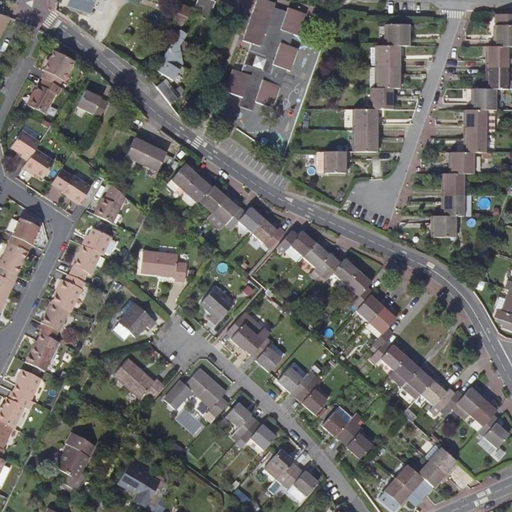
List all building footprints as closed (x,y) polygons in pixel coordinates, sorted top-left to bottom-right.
[(96,8),(99,0),(68,0),(66,7),(88,15),(91,7),(96,8)] [(208,18),(214,2),(210,0),(196,0),(193,11),(208,18)] [(263,0),(256,0),(251,15),(242,41),(250,44),(240,72),(232,69),(224,91),(242,97),(247,85),(258,89),(254,102),(272,108),(285,70),(289,72),(297,49),(289,46),(293,35),(297,36),(305,14),(287,8),(286,12),(274,8),(275,4),(263,0)] [(180,27),(190,12),(192,9),(179,3),(179,4),(170,23),(180,27)] [(511,14),(495,14),(494,47),(506,48),(511,47),(511,14)] [(0,35),(9,18),(0,15),(0,35)] [(387,25),(387,47),(398,47),(408,47),(408,25),(387,25)] [(155,87),(170,106),(186,93),(182,87),(174,92),(169,86),(176,76),(182,79),(187,70),(182,67),(184,64),(179,61),(185,51),(189,50),(189,46),(181,42),(185,36),(178,31),(153,72),(164,80),(155,87)] [(377,66),(377,67),(398,67),(398,47),(387,47),(377,47),(377,48),(371,48),(371,66),(377,66)] [(487,47),(486,69),(505,69),(506,48),(494,47),(487,47)] [(43,79),(57,86),(61,79),(63,80),(72,61),(53,50),(49,58),(46,62),(43,69),(44,71),(41,78),(43,79)] [(377,67),(377,89),(391,89),(398,89),(398,67),(377,67)] [(486,69),(486,90),(493,90),(505,90),(505,69),(486,69)] [(60,88),(57,86),(43,79),(40,85),(38,85),(27,105),(44,114),(55,94),(57,95),(60,88)] [(391,110),(391,89),(377,89),(372,89),(372,110),(376,110),(391,110)] [(472,90),(472,111),(483,111),(493,111),(493,90),(486,90),(472,90)] [(85,91),(76,108),(92,115),(93,115),(99,118),(107,103),(100,99),(101,99),(85,91)] [(355,131),(376,131),(376,110),(372,110),(355,110),(355,131)] [(464,132),(483,132),(493,132),(493,111),(483,111),(472,111),(464,111),(464,132)] [(376,152),(376,131),(355,131),(355,152),(376,152)] [(35,149),(39,143),(21,132),(10,148),(21,155),(20,157),(27,161),(35,149)] [(464,153),(471,153),(482,153),(483,132),(464,132),(464,153)] [(134,138),(124,158),(156,173),(165,154),(157,149),(158,145),(144,139),(142,142),(134,138)] [(27,161),(23,168),(31,173),(32,171),(35,174),(42,178),(53,162),(35,149),(27,161)] [(325,173),(344,173),(344,152),(326,152),(325,173)] [(450,153),(449,174),(461,174),(471,174),(471,153),(464,153),(450,153)] [(192,172),(185,165),(167,186),(175,192),(179,187),(184,192),(200,174),(194,169),(192,172)] [(78,205),(90,187),(72,175),(61,168),(51,183),(62,190),(61,191),(72,198),(71,200),(78,205)] [(199,202),(211,189),(203,182),(206,179),(200,174),(184,192),(197,204),(199,202)] [(442,196),(461,196),(461,174),(449,174),(442,174),(442,196)] [(211,189),(212,187),(213,186),(206,179),(203,182),(211,189)] [(220,193),(212,187),(211,189),(199,202),(212,213),(228,196),(222,190),(220,193)] [(225,225),(238,212),(229,206),(233,200),(228,196),(212,213),(225,225)] [(442,217),(453,217),(461,217),(461,196),(442,196),(442,217)] [(470,196),(461,196),(461,217),(470,217),(470,196)] [(95,214),(113,223),(121,206),(103,197),(95,214)] [(229,206),(238,212),(239,210),(232,204),(234,201),(233,200),(229,206)] [(252,234),(263,220),(251,208),(246,213),(243,211),(241,214),(238,212),(225,225),(231,230),(238,222),(252,234)] [(453,238),(453,217),(442,217),(432,217),(432,238),(453,238)] [(10,242),(11,242),(28,251),(30,251),(41,228),(21,219),(10,242)] [(276,232),(263,220),(252,234),(270,250),(285,233),(280,229),(276,232)] [(82,245),(100,254),(103,255),(112,238),(93,228),(88,238),(86,237),(82,245)] [(292,232),(288,236),(277,249),(283,254),(289,246),(302,258),(315,244),(302,232),(298,237),(292,232)] [(0,265),(0,275),(15,283),(23,266),(22,265),(28,251),(11,242),(0,265)] [(316,281),(334,260),(329,255),(328,256),(315,244),(302,258),(315,270),(310,276),(316,281)] [(69,275),(83,281),(87,272),(91,273),(100,254),(82,245),(79,253),(80,253),(69,275)] [(176,273),(175,279),(184,280),(186,265),(177,264),(177,255),(142,251),(140,272),(158,274),(159,271),(176,273)] [(346,285),(358,272),(345,260),(340,265),(334,260),(316,281),(321,286),(333,273),(346,285)] [(357,310),(369,297),(372,293),(367,288),(371,284),(358,272),(346,285),(359,297),(352,305),(357,310)] [(70,311),(71,312),(85,282),(83,281),(69,275),(68,274),(66,281),(63,279),(52,302),(70,311)] [(15,283),(0,275),(0,312),(0,313),(15,283)] [(234,304),(215,288),(201,304),(213,314),(209,318),(216,325),(234,304)] [(511,292),(509,292),(501,312),(497,310),(494,319),(511,325),(511,292)] [(377,303),(369,297),(357,310),(356,311),(370,323),(385,305),(379,300),(377,303)] [(70,311),(52,302),(42,322),(60,331),(70,311)] [(148,329),(155,322),(135,304),(134,305),(130,302),(120,314),(124,317),(118,323),(134,338),(145,325),(148,329)] [(391,311),(385,305),(370,323),(365,327),(378,339),(387,329),(395,320),(388,313),(391,311)] [(241,318),(227,334),(232,339),(231,340),(244,352),(245,350),(251,355),(266,339),(260,334),(263,331),(250,319),(247,323),(241,318)] [(393,334),(387,329),(378,339),(372,346),(378,351),(385,342),(393,334)] [(57,341),(39,332),(34,344),(32,343),(24,361),(43,370),(47,362),(57,341)] [(266,339),(251,355),(257,360),(255,362),(268,373),(284,356),(266,339)] [(393,372),(405,358),(392,346),(391,348),(385,342),(378,351),(370,359),(376,364),(380,360),(393,372)] [(403,388),(419,370),(405,358),(393,372),(399,377),(395,381),(403,388)] [(164,386),(161,384),(156,380),(152,385),(139,373),(142,371),(129,359),(114,374),(140,398),(145,392),(150,396),(153,398),(164,386)] [(422,366),(419,370),(432,382),(436,378),(422,366)] [(11,390),(29,399),(40,377),(21,367),(16,377),(17,378),(11,390)] [(420,395),(432,382),(419,370),(403,388),(416,400),(420,395)] [(216,418),(227,406),(220,399),(224,396),(211,384),(212,382),(200,371),(185,387),(181,383),(164,401),(169,405),(176,411),(192,393),(211,410),(209,412),(216,418)] [(298,400),(317,379),(312,375),(303,384),(290,372),(279,385),(291,397),(293,395),(298,400)] [(317,379),(298,400),(304,405),(303,406),(315,418),(328,405),(314,393),(322,384),(317,379)] [(211,384),(224,396),(225,394),(212,382),(211,384)] [(443,409),(455,395),(449,390),(445,393),(432,382),(420,395),(433,407),(430,412),(435,417),(443,409)] [(473,386),(470,389),(477,395),(479,393),(473,386)] [(470,389),(463,397),(456,404),(469,416),(485,398),(479,393),(477,395),(470,389)] [(0,411),(0,420),(14,428),(15,428),(26,406),(29,399),(13,391),(9,398),(8,398),(2,411),(1,410),(0,411)] [(457,392),(455,395),(443,409),(448,413),(456,404),(463,397),(457,392)] [(482,427),(492,416),(495,412),(488,406),(491,403),(485,398),(469,416),(482,427)] [(498,409),(491,403),(488,406),(495,412),(498,409)] [(240,439),(254,423),(249,418),(250,416),(237,405),(225,418),(238,430),(234,434),(240,439)] [(343,445),(358,428),(352,423),(348,428),(335,416),(323,430),(336,441),(337,440),(343,445)] [(498,421),(492,416),(482,427),(477,433),(479,435),(477,438),(480,441),(478,444),(491,455),(508,436),(495,424),(498,421)] [(0,457),(1,458),(5,451),(3,450),(14,428),(0,420),(0,457)] [(254,423),(240,439),(245,444),(249,440),(262,451),(274,438),(262,426),(260,428),(254,423)] [(358,428),(343,445),(348,450),(347,451),(360,462),(372,449),(359,438),(364,433),(358,428)] [(60,487),(67,491),(68,489),(72,491),(73,491),(74,492),(84,475),(79,472),(89,457),(87,456),(94,446),(71,433),(65,443),(69,445),(55,469),(65,475),(60,483),(62,484),(60,487)] [(455,463),(452,461),(440,451),(439,452),(435,448),(424,459),(429,463),(447,479),(452,473),(449,470),(455,463)] [(282,486),(297,469),(292,464),(293,462),(280,450),(263,469),(282,486)] [(447,479),(429,463),(417,476),(429,487),(432,489),(438,482),(442,485),(447,479)] [(153,510),(160,498),(166,488),(149,478),(151,476),(129,464),(117,483),(131,492),(129,496),(153,510)] [(417,476),(407,467),(395,480),(420,502),(428,494),(425,491),(429,487),(417,476)] [(297,469),(282,486),(287,491),(299,503),(305,497),(317,484),(304,472),(302,474),(297,469)] [(420,502),(395,480),(378,500),(391,511),(393,511),(405,500),(415,508),(420,502)] [(160,498),(153,510),(156,511),(160,511),(167,502),(160,498)]
